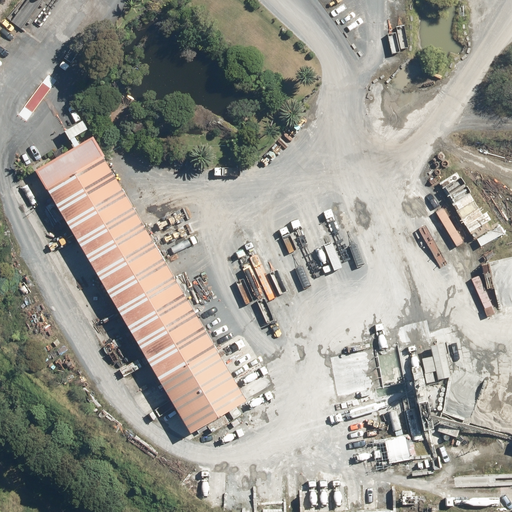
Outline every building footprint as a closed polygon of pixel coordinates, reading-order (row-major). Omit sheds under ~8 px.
[(44,0),(27,0),(12,22),(23,29),(44,0)] [(482,0),(479,17),(487,19),(492,1),(499,3),(499,0),(482,0)] [(87,126),(27,161),(179,422),(239,388),(87,126)] [(462,176),(443,188),(468,230),(488,218),(462,176)] [(450,266),(421,217),(413,222),(442,270),(450,266)] [(434,354),(423,357),(427,374),(438,371),(440,379),(452,376),(443,343),(432,346),(434,354)]
